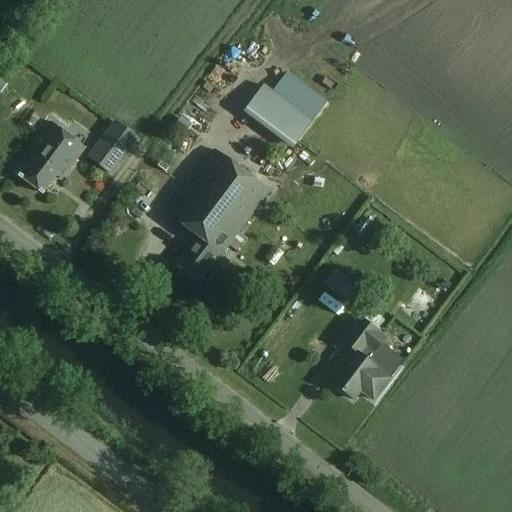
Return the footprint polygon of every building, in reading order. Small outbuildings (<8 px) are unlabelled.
[(259,101),(241,131),(296,163),(314,132),(259,101)] [(59,182),(82,151),(49,127),(23,162),(28,166),(17,180),(40,197),(54,179),(59,182)] [(107,135),(98,146),(117,160),(126,149),(107,135)] [(162,157),(166,170),(182,165),(177,152),(162,157)] [(175,267),(197,284),(217,257),(219,258),(224,252),(230,257),(235,250),(229,245),(268,194),(213,153),(165,217),(195,240),(175,267)] [(389,381),(376,371),(372,367),(378,359),(373,355),(384,340),(358,320),(346,336),(340,345),(352,353),(328,385),(352,403),(359,394),(372,403),(389,381)]
